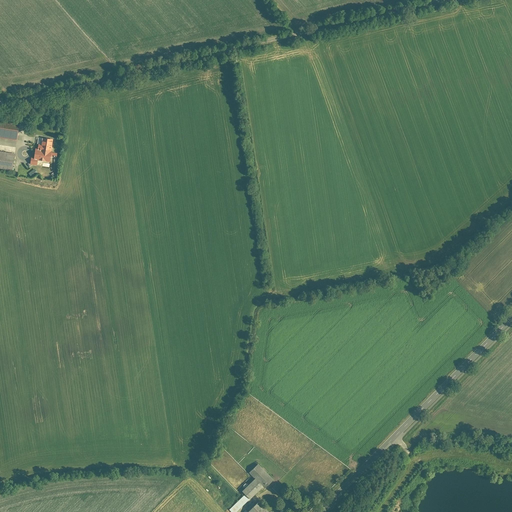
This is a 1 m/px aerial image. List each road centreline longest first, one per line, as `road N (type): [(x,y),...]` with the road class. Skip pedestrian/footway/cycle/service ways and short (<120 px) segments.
road 1 (residential): [(430,0),(0,97)]
road 2 (tertiary): [(316,511),(511,315)]
